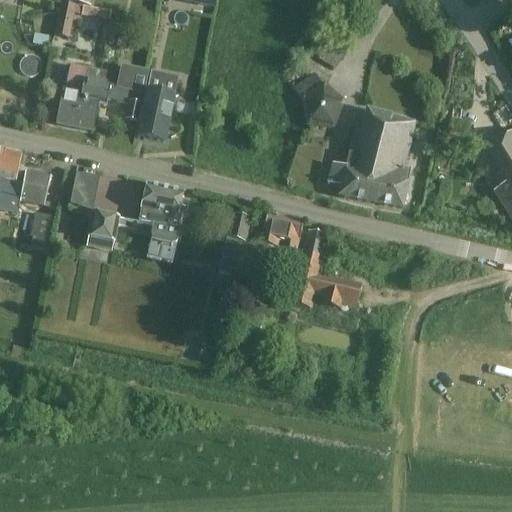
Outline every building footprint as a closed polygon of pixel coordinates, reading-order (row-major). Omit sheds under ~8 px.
[(350,44),(348,44),(351,38),(353,39),(358,29),(342,18),(332,34),(326,46),(316,61),(334,70),(342,56),(350,44)] [(55,125),(75,129),(86,72),(70,69),(65,95),(62,94),(55,125)] [(86,72),(75,129),(92,133),(97,107),(104,109),(106,101),(126,105),(123,121),(137,124),(146,78),(130,74),(129,80),(115,78),(115,76),(94,71),(94,73),(86,72)] [(343,104),(322,86),(315,75),(292,91),(298,100),(306,128),(334,129),(343,104)] [(176,84),(147,78),(136,138),(164,144),(176,84)] [(369,178),(363,203),(402,211),(410,170),(403,169),(414,124),(365,112),(360,129),(355,128),(348,155),(362,159),(358,175),(369,178)] [(448,137),(465,139),(466,127),(450,125),(448,137)] [(511,134),(471,160),(511,224),(511,134)] [(20,155),(1,151),(0,153),(0,199),(19,203),(19,204),(43,209),(49,178),(25,173),(25,172),(17,171),(20,155)] [(337,198),(363,203),(369,178),(358,175),(362,159),(348,155),(348,156),(345,169),(331,166),(326,185),(339,188),(337,198)] [(137,224),(152,228),(149,241),(153,245),(171,249),(177,245),(179,234),(183,218),(177,217),(183,194),(146,186),(140,212),(140,213),(137,224)] [(85,250),(112,256),(120,218),(92,212),(85,250)] [(294,252),(293,257),(299,259),(296,277),(293,277),(290,289),(294,290),(290,307),(308,311),(312,294),(323,297),(321,306),(337,310),(340,300),(355,304),(359,288),(327,280),(326,284),(317,282),(326,237),(300,231),(302,221),(266,213),(262,232),(255,231),(253,245),(260,246),(260,251),(270,253),(274,250),(277,250),(278,248),(294,252)] [(251,244),(246,243),(251,218),(230,214),(217,277),(243,282),(251,244)] [(32,252),(48,254),(54,219),(33,215),(29,238),(34,239),(32,252)] [(215,365),(218,352),(202,349),(199,361),(215,365)]
